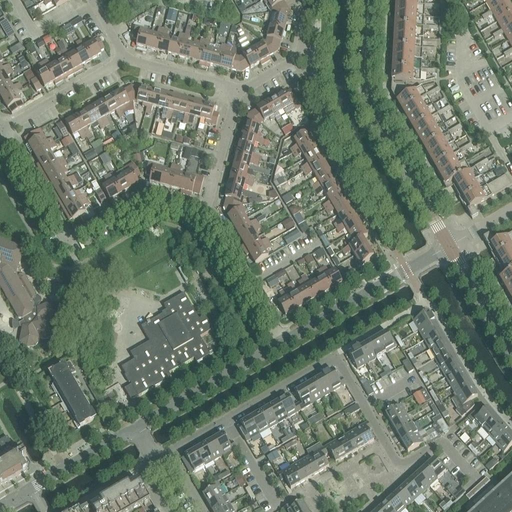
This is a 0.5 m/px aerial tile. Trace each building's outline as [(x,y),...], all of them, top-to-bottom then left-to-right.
[(265,0),(264,1),(271,13),(289,11),(284,3),(285,2),(283,0),(265,0)] [(424,9),(431,9),(432,5),(425,5),(424,0),(395,0),(392,81),(421,83),(421,73),(428,74),(428,70),(421,69),(422,52),(429,52),(429,48),(422,48),(423,30),(430,31),(431,27),(424,26),(424,9)] [(492,13),(508,4),(506,0),(493,0),(487,4),(491,12),(492,13)] [(511,14),(511,10),(508,4),(492,13),(491,12),(486,14),(488,18),(493,15),(497,23),(511,14)] [(169,10),(166,21),(175,24),(178,12),(169,10)] [(271,13),(267,27),(284,32),(287,21),(286,20),(289,11),(271,13)] [(503,32),(511,26),(511,14),(497,23),(502,30),(503,32)] [(6,20),(0,23),(0,24),(3,31),(10,27),(6,20)] [(221,24),(218,36),(224,37),(225,33),(228,34),(230,26),(221,24)] [(70,25),(62,30),(65,35),(73,30),(70,25)] [(511,39),(511,26),(503,32),(502,30),(497,33),(499,36),(504,34),(508,41),(511,39)] [(147,49),(151,34),(146,33),(146,30),(135,27),(132,39),(138,40),(136,46),(147,49)] [(284,32),(267,27),(266,32),(268,33),(266,42),(278,52),(280,42),(281,42),(284,32)] [(158,52),(164,30),(159,28),(157,36),(151,34),(147,49),(158,52)] [(168,55),(172,40),(166,39),(168,31),(164,30),(158,52),(168,55)] [(172,40),(168,55),(179,57),(184,35),(180,34),(177,41),(172,40)] [(184,35),(179,57),(189,60),(193,46),(187,44),(189,36),(184,35)] [(48,37),(43,40),(45,45),(51,42),(48,37)] [(88,45),(87,43),(83,45),(92,61),(101,55),(100,52),(105,49),(99,39),(88,45)] [(199,63),(200,63),(206,41),(201,39),(200,42),(194,41),(193,46),(189,60),(199,63)] [(41,40),(36,43),(39,49),(44,45),(41,40)] [(261,66),(268,62),(267,59),(270,58),(269,56),(278,52),(266,42),(263,40),(251,48),(260,63),(261,66)] [(75,53),(82,66),(92,61),(83,45),(80,41),(76,43),(80,50),(75,53)] [(199,66),(207,68),(207,65),(210,66),(214,51),(215,46),(210,45),(210,42),(206,41),(200,63),(199,63),(199,66)] [(62,42),(57,45),(61,52),(66,49),(62,42)] [(222,45),(219,53),(214,51),(210,66),(220,69),(225,51),(227,46),(222,45)] [(229,55),(230,52),(231,48),(227,46),(225,51),(220,69),(231,71),(232,70),(241,73),(239,58),(229,55)] [(247,50),(248,53),(239,58),(241,73),(250,68),(250,69),(260,63),(251,48),(247,50)] [(61,52),(74,74),(82,70),(80,67),(82,66),(75,53),(70,56),(66,49),(61,52)] [(64,77),(66,76),(67,78),(74,74),(61,52),(57,54),(61,61),(56,64),(64,77)] [(47,60),(43,62),(54,82),(54,83),(55,85),(63,81),(61,78),(64,77),(56,64),(51,67),(47,60)] [(44,88),(54,83),(54,82),(43,62),(38,65),(42,72),(37,75),(44,88)] [(0,66),(0,75),(11,69),(9,65),(2,69),(0,66)] [(0,88),(10,83),(7,78),(14,74),(11,69),(0,75),(0,88)] [(31,70),(24,74),(29,82),(35,79),(31,70)] [(42,90),(36,79),(31,82),(37,93),(42,90)] [(0,96),(2,100),(17,91),(18,91),(22,88),(19,84),(13,88),(10,83),(0,88),(0,96)] [(133,102),(131,87),(123,92),(122,91),(112,96),(121,112),(126,109),(124,107),(133,102)] [(142,107),(147,108),(152,91),(141,88),(140,89),(131,87),(133,102),(143,104),(142,107)] [(303,94),(299,87),(293,91),(297,97),(303,94)] [(487,187),(477,170),(476,168),(471,171),(461,154),(467,151),(465,147),(459,151),(450,136),(456,132),(454,129),(448,132),(439,117),(445,113),(443,110),(437,114),(428,98),(434,95),(432,91),(426,95),(421,87),(396,101),(446,186),(451,183),(467,211),(511,186),(506,176),(487,187)] [(275,98),(283,111),(286,116),(301,107),(291,90),(286,93),(285,92),(275,98)] [(9,109),(12,114),(24,107),(18,97),(20,95),(18,91),(17,91),(2,100),(8,109),(9,109)] [(147,108),(145,113),(151,115),(153,107),(158,108),(162,94),(152,91),(147,108)] [(167,119),(173,96),(162,94),(158,108),(164,110),(162,118),(167,119)] [(121,112),(112,96),(103,102),(110,115),(115,112),(119,119),(124,116),(121,112)] [(167,119),(171,120),(172,117),(178,119),(179,114),(183,99),(173,96),(167,119)] [(278,114),(283,111),(275,98),(266,103),(275,119),(277,123),(282,121),(278,114)] [(188,125),(194,102),(183,99),(179,114),(185,116),(183,123),(188,125)] [(194,99),(194,102),(188,125),(193,126),(195,118),(200,120),(204,105),(201,104),(202,101),(194,99)] [(105,118),(110,115),(103,102),(93,107),(105,127),(109,125),(105,118)] [(275,119),(266,103),(256,109),(257,110),(248,115),(260,124),(269,119),(271,121),(275,119)] [(200,120),(206,121),(205,124),(216,127),(219,115),(214,114),(215,108),(204,105),(200,120)] [(91,126),(94,130),(99,127),(101,130),(105,127),(93,107),(84,113),(92,126),(91,126)] [(75,118),(86,138),(91,136),(87,129),(91,126),(92,126),(84,113),(82,114),(80,111),(73,115),(75,118)] [(242,135),(259,139),(261,134),(258,134),(260,124),(248,115),(246,124),(245,124),(242,135)] [(86,138),(75,118),(65,124),(73,137),(78,134),(82,141),(86,138)] [(68,136),(62,125),(57,128),(63,138),(68,136)] [(291,125),(282,130),(286,137),(294,131),(291,125)] [(130,127),(121,133),(124,139),(134,133),(130,127)] [(54,143),(51,139),(47,141),(40,130),(24,139),(28,145),(26,146),(30,154),(33,153),(34,155),(50,146),(49,145),(54,143)] [(290,149),(293,154),(313,142),(307,132),(294,140),(297,145),(290,149)] [(118,133),(112,137),(116,143),(122,140),(118,133)] [(242,135),(239,145),(254,149),(255,143),(263,146),(264,140),(259,139),(242,135)] [(112,139),(103,145),(106,150),(115,144),(112,139)] [(302,154),(305,159),(318,151),(313,142),(293,154),(295,158),(302,154)] [(57,147),(54,143),(49,145),(50,146),(34,155),(39,164),(52,156),(50,151),(57,147)] [(97,148),(93,150),(97,155),(106,150),(103,145),(103,144),(97,148)] [(239,145),(236,156),(259,162),(260,157),(252,155),(254,149),(239,145)] [(193,150),(191,157),(200,159),(201,152),(193,150)] [(301,168),(303,172),(323,161),(318,151),(305,159),(308,164),(301,168)] [(65,162),(59,152),(52,156),(39,164),(41,166),(38,168),(42,175),(65,162)] [(89,152),(84,156),(87,161),(92,158),(89,152)] [(107,153),(100,157),(103,163),(111,159),(107,153)] [(257,166),(259,162),(236,156),(233,166),(248,170),(250,164),(257,166)] [(313,173),(316,178),(329,170),(323,161),(303,172),(306,177),(313,173)] [(65,162),(42,175),(46,182),(49,181),(50,183),(63,175),(67,173),(64,168),(67,166),(65,162)] [(129,190),(139,184),(136,179),(141,176),(134,164),(119,172),(129,190)] [(160,186),(164,171),(165,168),(148,164),(145,176),(151,177),(149,183),(160,186)] [(170,173),(164,171),(160,186),(171,189),(177,166),(172,165),(170,173)] [(171,189),(181,191),(185,177),(179,175),(182,167),(177,166),(171,189)] [(247,176),(248,170),(233,166),(231,177),(253,183),(254,178),(252,177),(247,176)] [(277,167),(275,177),(284,172),(277,167)] [(501,168),(494,172),(498,178),(504,174),(501,168)] [(312,187),(314,191),(334,180),(329,170),(316,178),(319,183),(312,187)] [(112,173),(108,175),(120,195),(129,190),(119,172),(114,175),(112,173)] [(204,179),(192,175),(192,174),(186,172),(185,177),(181,191),(184,192),(183,195),(191,197),(191,194),(192,194),(192,193),(200,195),(204,179)] [(50,183),(56,192),(76,181),(73,176),(66,180),(63,175),(50,183)] [(120,195),(108,175),(104,178),(108,185),(102,188),(110,201),(120,195)] [(252,188),(253,183),(231,177),(228,187),(243,191),(244,185),(252,188)] [(274,183),(273,183),(276,189),(285,183),(282,178),(274,183)] [(324,192),(327,197),(340,189),(334,180),(314,191),(317,196),(324,192)] [(61,202),(74,194),(71,189),(78,185),(76,181),(56,192),(53,194),(57,201),(60,199),(61,202)] [(96,182),(91,185),(96,193),(100,191),(96,182)] [(241,197),(243,191),(228,187),(225,198),(226,198),(224,208),(242,206),(244,197),(241,197)] [(323,206),(325,210),(345,198),(340,189),(327,197),(330,202),(323,206)] [(87,200),(84,195),(81,190),(74,194),(61,202),(62,204),(60,205),(64,212),(82,202),(87,200)] [(106,201),(100,191),(96,193),(95,194),(101,204),(106,201)] [(269,194),(269,198),(275,200),(278,198),(274,191),(269,194)] [(335,210),(338,215),(351,208),(345,198),(325,210),(328,214),(335,210)] [(82,202),(64,212),(68,219),(71,218),(72,221),(85,213),(82,208),(89,204),(87,200),(82,202)] [(246,213),(242,206),(224,208),(228,216),(227,217),(233,227),(246,219),(243,214),(246,213)] [(295,207),(290,210),(293,216),(299,213),(297,210),(295,207)] [(334,225),(336,229),(356,217),(351,208),(338,215),(341,221),(334,225)] [(346,229),(349,234),(362,227),(356,217),(336,229),(339,233),(346,229)] [(249,224),(246,219),(233,227),(239,236),(259,224),(256,221),(256,220),(249,224)] [(291,219),(284,223),(288,230),(295,226),(291,219)] [(305,222),(298,226),(302,233),(309,229),(305,222)] [(259,224),(239,236),(244,245),(257,238),(254,233),(261,229),(259,224)] [(345,243),(347,247),(347,248),(362,239),(367,236),(362,227),(349,234),(351,239),(345,243)] [(298,231),(291,235),(294,242),(301,238),(298,231)] [(511,233),(488,248),(505,276),(499,279),(511,300),(511,233)] [(249,255),(263,247),(269,243),(267,239),(260,243),(257,238),(244,245),(245,248),(243,250),(247,256),(249,255)] [(362,239),(347,248),(347,247),(342,250),(345,255),(352,251),(354,256),(368,249),(362,239)] [(0,287),(1,288),(5,291),(4,295),(10,304),(14,305),(13,309),(19,319),(22,320),(23,322),(23,323),(22,327),(19,343),(28,348),(35,347),(40,340),(49,339),(55,332),(54,323),(60,317),(59,308),(52,302),(37,308),(35,305),(36,303),(33,299),(34,299),(36,296),(24,275),(19,276),(18,277),(15,271),(18,270),(23,257),(19,247),(8,243),(5,245),(2,242),(0,240),(0,287)] [(249,255),(255,265),(268,257),(265,252),(272,247),(269,243),(263,247),(249,255)] [(322,249),(315,253),(319,260),(326,256),(322,249)] [(373,258),(368,249),(354,256),(357,261),(355,263),(358,267),(373,258)] [(310,256),(305,259),(308,264),(313,261),(310,256)] [(321,269),(332,289),(342,284),(335,270),(329,274),(325,267),(321,269)] [(182,268),(178,270),(185,283),(189,281),(182,268)] [(332,289),(321,269),(316,272),(320,279),(315,281),(323,295),(332,289)] [(352,271),(342,277),(345,282),(355,276),(352,271)] [(275,276),(266,281),(270,289),(274,286),(279,283),(278,281),(275,276)] [(302,280),(314,300),(323,295),(315,281),(310,284),(306,277),(302,280)] [(304,305),(314,300),(302,280),(298,283),(302,289),(297,292),(304,305)] [(288,288),(283,291),(295,311),(304,305),(297,292),(292,295),(288,288)] [(283,291),(279,293),(283,300),(278,303),(285,317),(295,311),(283,291)] [(210,355),(200,338),(213,330),(205,316),(199,320),(184,294),(164,306),(167,312),(147,324),(141,328),(150,343),(130,354),(134,361),(121,368),(132,387),(125,391),(131,402),(171,378),(169,374),(194,359),(197,363),(210,355)] [(419,332),(434,323),(429,314),(413,322),(419,332)] [(419,332),(424,341),(440,332),(434,323),(419,332)] [(424,341),(430,351),(445,342),(440,332),(424,341)] [(396,348),(387,333),(377,338),(386,354),(396,348)] [(377,338),(368,344),(376,359),(386,354),(377,338)] [(451,351),(445,342),(430,351),(435,360),(451,351)] [(358,349),(367,364),(376,359),(368,344),(358,349)] [(358,349),(348,355),(357,370),(367,364),(358,349)] [(456,360),(451,351),(435,360),(441,369),(456,360)] [(402,363),(404,366),(409,374),(414,371),(408,360),(402,363)] [(456,360),(441,369),(446,379),(461,370),(456,360)] [(53,386),(70,376),(75,373),(70,364),(65,367),(64,366),(49,375),(54,384),(52,385),(53,386)] [(461,370),(446,379),(451,388),(467,379),(461,370)] [(333,371),(323,376),(332,393),(346,385),(342,379),(339,381),(333,371)] [(58,394),(76,383),(74,379),(72,380),(70,376),(53,386),(58,394)] [(332,393),(323,376),(314,382),(323,398),(332,393)] [(457,397),(472,388),(467,379),(451,388),(457,397)] [(323,398),(314,382),(304,387),(314,404),(323,398)] [(62,402),(79,393),(77,389),(79,388),(76,383),(58,394),(62,402)] [(368,383),(362,387),(369,397),(374,394),(368,383)] [(110,411),(93,384),(88,387),(104,414),(110,411)] [(314,404),(304,387),(294,393),(301,403),(297,405),(301,411),(314,404)] [(472,388),(457,397),(452,400),(457,410),(455,411),(462,418),(465,415),(475,406),(471,402),(478,398),(472,388)] [(419,392),(425,403),(431,400),(424,389),(419,392)] [(68,412),(87,401),(84,396),(82,397),(79,393),(62,402),(68,412)] [(301,411),(297,405),(294,407),(288,397),(278,402),(288,419),(301,411)] [(73,420),(89,410),(87,406),(89,405),(87,401),(68,412),(73,420)] [(278,424),(288,419),(278,402),(269,408),(278,424)] [(344,413),(347,418),(360,410),(358,406),(357,405),(344,413)] [(442,405),(438,408),(442,414),(446,412),(442,405)] [(391,424),(407,416),(401,406),(386,415),(391,424)] [(269,430),(278,424),(269,408),(259,413),(269,430)] [(475,421),(482,429),(495,417),(487,409),(481,414),(477,410),(468,418),(473,423),(475,421)] [(90,410),(89,410),(73,420),(78,430),(80,428),(95,420),(97,419),(94,414),(93,415),(90,410)] [(260,435),(269,430),(259,413),(250,419),(260,435)] [(320,415),(307,422),(310,427),(323,420),(320,415)] [(397,434),(412,425),(407,416),(391,424),(397,434)] [(495,417),(482,429),(489,437),(502,425),(495,417)] [(250,419),(240,424),(241,425),(237,427),(246,443),(260,435),(250,419)] [(437,423),(443,433),(448,430),(442,420),(437,423)] [(355,452),(374,441),(368,431),(371,429),(368,423),(345,436),(355,452)] [(435,425),(433,426),(434,429),(434,430),(437,435),(439,437),(441,436),(443,434),(443,433),(437,423),(435,425)] [(402,443),(418,434),(412,425),(397,434),(402,443)] [(496,445),(510,433),(502,425),(489,437),(496,445)] [(467,428),(461,433),(466,439),(472,434),(467,428)] [(511,446),(511,435),(510,433),(496,445),(504,454),(511,446)] [(213,440),(223,456),(225,461),(227,459),(234,452),(233,451),(236,449),(232,443),(229,445),(223,434),(213,440)] [(418,434),(402,443),(408,453),(423,444),(418,434)] [(336,441),(345,458),(355,452),(345,436),(336,441)] [(0,441),(0,446),(5,456),(0,459),(0,488),(28,472),(26,470),(27,469),(29,464),(26,460),(27,459),(20,447),(15,450),(7,437),(0,441)] [(223,456),(213,440),(204,445),(213,462),(223,456)] [(336,441),(323,449),(326,455),(330,453),(336,464),(345,458),(336,441)] [(326,455),(323,449),(320,444),(307,452),(310,457),(319,473),(329,467),(323,457),(326,455)] [(194,451),(204,467),(213,462),(204,445),(194,451)] [(191,475),(194,473),(204,467),(194,451),(185,456),(187,461),(184,463),(191,475)] [(277,452),(267,457),(271,463),(280,458),(277,452)] [(310,457),(300,462),(310,478),(319,473),(310,457)] [(494,459),(485,467),(489,472),(498,464),(494,459)] [(425,467),(437,480),(446,473),(434,460),(425,467)] [(300,462),(291,468),(301,484),(310,478),(300,462)] [(417,475),(429,488),(437,480),(425,467),(417,475)] [(285,479),(291,490),(301,484),(291,468),(278,475),(281,481),(285,479)] [(409,482),(421,495),(429,488),(417,475),(409,482)] [(241,476),(236,479),(240,486),(245,483),(241,476)] [(97,501),(84,508),(77,511),(156,511),(138,480),(98,503),(97,501)] [(511,511),(511,481),(477,511),(511,511)] [(401,489),(413,502),(421,495),(409,482),(401,489)] [(213,489),(203,495),(209,505),(225,496),(217,483),(211,486),(213,489)] [(457,493),(452,497),(456,501),(466,493),(462,488),(457,493)] [(393,496),(405,509),(413,502),(401,489),(393,496)] [(209,505),(212,511),(218,511),(230,505),(225,496),(209,505)] [(385,504),(393,511),(402,511),(405,509),(393,496),(385,504)] [(285,511),(307,511),(302,503),(292,509),(290,506),(284,509),(285,511)]
